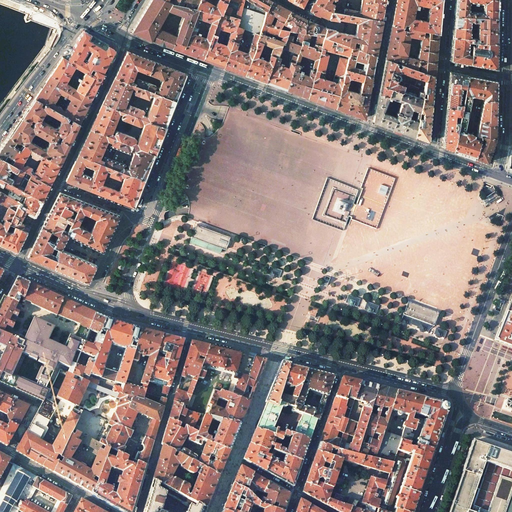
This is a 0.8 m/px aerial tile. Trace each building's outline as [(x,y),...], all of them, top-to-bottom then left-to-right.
[(186,11),(188,7),(186,6),(182,5),(177,4),(172,3),(171,2),(167,1),(165,0),(150,0),(142,14),(132,32),(151,41),(172,48),(175,42),(185,45),(194,18),(195,17),(198,9),(195,8),(192,8),(191,12),(186,11)] [(208,2),(204,0),(199,0),(196,6),(195,8),(198,9),(219,14),(220,14),(224,5),(226,2),(221,0),(218,0),(215,6),(208,2)] [(239,2),(233,0),(226,0),(226,2),(224,5),(231,7),(237,9),(239,2)] [(233,0),(239,2),(237,9),(236,18),(239,18),(244,0),(233,0)] [(266,11),(248,0),(244,0),(239,18),(237,27),(242,29),(245,30),(252,32),(255,33),(259,35),(260,33),(261,29),(263,24),(266,11)] [(271,1),(269,0),(248,0),(266,11),(271,1)] [(314,0),(314,2),(330,10),(333,3),(329,1),(329,0),(314,0)] [(333,0),(333,3),(330,10),(339,12),(342,13),(343,8),(344,8),(345,0),(333,0)] [(361,0),(359,11),(344,8),(343,8),(342,13),(382,20),(385,0),(361,0)] [(440,0),(395,0),(394,9),(391,24),(423,30),(438,33),(440,0)] [(455,0),(454,15),(473,16),(497,18),(497,0),(455,0)] [(266,11),(263,24),(283,28),(285,23),(290,11),(271,1),(266,11)] [(330,10),(314,2),(309,11),(318,15),(328,18),(330,10)] [(231,7),(224,5),(220,14),(229,16),(232,8),(231,7)] [(219,14),(198,9),(195,17),(208,21),(211,22),(208,32),(212,34),(219,14)] [(339,12),(330,10),(328,18),(337,20),(338,19),(339,12)] [(305,19),(290,11),(285,23),(291,26),(290,30),(295,31),(296,28),(299,29),(299,30),(298,30),(297,31),(303,33),(305,19)] [(342,13),(339,12),(338,19),(357,22),(355,35),(336,32),(336,30),(326,28),(324,37),(351,46),(375,55),(382,20),(342,13)] [(229,16),(220,14),(219,14),(212,34),(203,60),(223,67),(236,31),(236,30),(237,27),(239,18),(236,18),(229,16)] [(453,26),(472,27),(473,21),(473,16),(454,15),(453,26)] [(497,18),(473,16),(473,21),(474,22),(476,22),(478,20),(478,31),(477,40),(476,38),(472,38),(471,42),(475,42),(497,43),(497,29),(497,18)] [(199,20),(194,18),(185,45),(175,42),(172,48),(203,60),(212,34),(208,32),(206,38),(198,35),(194,34),(197,27),(199,20)] [(304,33),(311,34),(318,36),(324,37),(326,28),(306,19),(305,19),(303,33),(304,33)] [(343,23),(337,22),(336,30),(336,32),(342,33),(344,24),(343,23)] [(283,28),(263,24),(261,29),(282,36),(281,40),(284,42),(285,39),(289,30),(283,28)] [(388,39),(385,59),(416,69),(418,59),(417,59),(405,56),(409,36),(421,38),(423,30),(391,24),(388,39)] [(452,37),(472,38),(472,27),(453,26),(452,37)] [(242,29),(237,27),(236,30),(236,31),(223,67),(233,71),(244,75),(259,35),(255,33),(248,53),(235,49),(242,29)] [(252,32),(245,30),(243,37),(249,40),(252,32)] [(290,30),(289,30),(285,39),(291,41),(293,36),(296,37),(295,43),(300,45),(301,43),(304,33),(303,33),(297,31),(295,31),(290,30)] [(434,75),(438,33),(423,30),(421,38),(421,40),(420,41),(420,42),(420,43),(420,44),(418,54),(417,55),(417,56),(417,57),(417,58),(417,59),(418,59),(416,69),(427,73),(434,75)] [(67,61),(75,66),(85,72),(100,80),(107,64),(114,50),(97,40),(84,32),(68,60),(67,61)] [(281,40),(260,33),(259,35),(244,75),(253,78),(265,82),(275,56),(278,57),(281,47),(283,43),(284,43),(284,42),(281,40)] [(311,34),(304,33),(301,43),(307,45),(311,34)] [(318,36),(311,34),(307,45),(314,47),(318,36)] [(324,37),(318,36),(314,47),(320,49),(324,37)] [(351,46),(324,37),(320,49),(307,97),(321,103),(335,108),(345,69),(347,59),(345,59),(339,57),(335,74),(335,75),(339,76),(338,83),(333,81),(322,78),(317,77),(318,71),(323,72),(323,70),(327,54),(322,53),(323,49),(341,53),(348,55),(351,46)] [(472,38),(452,37),(451,47),(467,48),(468,42),(471,42),(472,38)] [(291,41),(285,39),(284,42),(284,43),(283,43),(281,47),(282,48),(298,53),(300,45),(295,43),(291,41)] [(497,43),(475,42),(474,45),(471,44),(471,49),(471,53),(470,55),(470,64),(496,69),(497,43)] [(307,45),(301,43),(300,45),(298,53),(297,56),(286,90),(296,93),(307,97),(320,49),(314,47),(307,45)] [(348,55),(347,59),(345,69),(371,76),(375,55),(351,46),(348,55)] [(282,48),(281,47),(278,57),(275,56),(265,82),(275,86),(286,90),(297,56),(292,55),(288,68),(277,64),(282,48)] [(467,48),(451,47),(450,60),(470,64),(470,55),(468,55),(467,55),(467,52),(467,48)] [(120,65),(114,77),(142,88),(145,81),(137,78),(136,79),(135,82),(131,81),(136,69),(148,73),(154,61),(127,51),(120,65)] [(65,83),(75,66),(67,61),(68,60),(62,56),(50,75),(65,83)] [(416,69),(385,59),(381,76),(378,93),(388,96),(389,88),(401,92),(401,91),(402,87),(403,85),(395,82),(397,79),(400,71),(417,77),(414,86),(420,88),(424,89),(427,73),(416,69)] [(145,81),(142,88),(176,101),(186,74),(154,61),(148,73),(162,79),(159,88),(157,91),(154,90),(156,86),(155,85),(145,81)] [(345,69),(335,108),(349,113),(364,118),(371,76),(345,69)] [(448,82),(465,83),(467,75),(449,71),(448,82)] [(85,72),(75,89),(91,98),(100,80),(85,72)] [(432,90),(434,75),(427,73),(424,89),(421,102),(431,103),(432,90)] [(65,83),(50,75),(35,98),(57,111),(79,124),(91,98),(75,89),(65,83)] [(472,95),(483,98),(484,99),(484,100),(496,100),(496,80),(467,75),(465,83),(463,94),(463,95),(470,96),(472,95)] [(114,77),(102,102),(131,114),(134,107),(129,105),(128,108),(126,108),(124,108),(132,87),(134,88),(135,90),(134,93),(139,95),(142,88),(114,77)] [(414,86),(404,82),(403,85),(402,87),(416,92),(416,91),(419,93),(420,88),(414,86)] [(465,83),(448,82),(447,92),(460,93),(463,94),(465,83)] [(154,95),(146,116),(144,115),(142,113),(143,110),(134,107),(131,114),(133,114),(166,127),(167,126),(166,126),(176,101),(142,88),(139,95),(148,98),(149,95),(152,94),(154,95)] [(420,88),(419,93),(418,97),(401,91),(401,92),(389,88),(388,96),(378,93),(374,117),(373,121),(415,137),(419,112),(420,111),(421,102),(424,89),(420,88)] [(460,93),(447,92),(446,107),(460,108),(461,105),(459,104),(460,93)] [(472,134),(466,132),(463,130),(470,100),(470,96),(463,95),(461,105),(460,108),(459,115),(452,150),(473,158),(480,135),(476,134),(475,140),(471,138),(472,134)] [(57,111),(35,98),(30,105),(28,107),(22,117),(45,130),(49,124),(43,121),(43,120),(42,118),(43,117),(43,115),(44,114),(46,113),(48,113),(54,116),(57,111)] [(483,101),(479,121),(495,125),(496,110),(496,100),(484,100),(483,101)] [(102,102),(90,128),(121,140),(122,141),(125,134),(124,133),(116,130),(115,131),(114,134),(111,133),(119,112),(122,113),(120,117),(121,118),(128,121),(130,122),(133,114),(131,114),(102,102)] [(431,103),(421,102),(420,111),(423,111),(422,118),(420,117),(421,112),(419,112),(415,137),(428,141),(430,122),(431,103)] [(446,107),(443,147),(452,150),(459,115),(460,108),(446,107)] [(49,124),(45,130),(70,144),(76,132),(76,131),(79,124),(57,111),(54,116),(60,119),(60,120),(60,122),(60,123),(60,124),(58,126),(57,127),(56,127),(55,128),(49,124)] [(125,134),(122,141),(155,154),(161,141),(166,127),(133,114),(130,122),(139,125),(141,124),(142,121),(145,122),(137,143),(134,142),(135,139),(134,137),(125,134)] [(22,117),(16,125),(14,129),(9,136),(60,164),(63,157),(64,157),(65,153),(67,151),(70,144),(45,130),(22,117)] [(486,162),(495,138),(495,137),(495,125),(479,121),(476,134),(480,135),(473,158),(486,162)] [(121,140),(90,128),(83,144),(102,152),(107,140),(111,141),(109,145),(117,148),(121,140)] [(0,149),(0,156),(19,168),(24,171),(31,174),(50,185),(60,164),(9,136),(0,149)] [(122,141),(121,140),(117,148),(129,153),(131,149),(135,150),(127,169),(124,167),(125,164),(113,160),(110,166),(145,180),(154,155),(155,155),(155,154),(122,141)] [(78,154),(100,163),(110,166),(113,160),(104,156),(103,160),(99,158),(102,152),(83,144),(78,154)] [(71,169),(65,180),(78,185),(89,189),(100,163),(78,154),(71,169)] [(480,193),(454,209),(382,242),(362,252),(360,250),(329,266),(326,276),(322,286),(324,286),(326,287),(327,287),(325,291),(322,301),(317,312),(315,317),(310,315),(310,317),(309,319),(310,320),(312,320),(318,323),(321,314),(327,309),(338,300),(349,292),(364,284),(367,286),(371,287),(375,276),(395,267),(403,263),(411,259),(425,253),(435,248),(442,245),(448,243),(450,248),(462,252),(478,258),(483,243),(486,236),(496,231),(502,234),(504,236),(510,233),(505,221),(503,216),(506,208),(508,207),(505,202),(504,199),(502,196),(511,188),(511,154),(511,155),(510,165),(507,175),(492,186),(484,182),(480,193)] [(0,156),(0,176),(10,183),(13,178),(7,174),(6,173),(7,172),(8,171),(8,169),(9,170),(9,169),(10,169),(13,171),(16,172),(19,168),(0,156)] [(100,163),(89,189),(114,199),(134,207),(145,180),(110,166),(100,163)] [(16,186),(24,171),(19,168),(16,172),(13,177),(13,178),(10,183),(13,184),(16,186)] [(23,190),(31,174),(24,171),(16,186),(23,190)] [(42,200),(50,185),(31,174),(23,190),(42,200)] [(10,183),(0,176),(0,183),(0,184),(2,184),(10,189),(13,184),(10,183)] [(35,215),(42,200),(23,190),(16,186),(13,184),(10,189),(18,193),(19,192),(24,195),(26,196),(25,198),(22,204),(20,203),(19,202),(16,210),(11,220),(14,222),(16,224),(27,231),(30,226),(24,222),(21,220),(25,210),(29,211),(29,212),(35,215)] [(18,193),(10,189),(8,193),(7,195),(19,202),(20,203),(23,197),(24,195),(19,192),(18,193)] [(0,191),(0,201),(9,207),(9,206),(16,210),(19,202),(7,195),(0,191)] [(59,192),(50,209),(67,218),(73,208),(76,210),(82,200),(76,198),(60,192),(59,192)] [(85,213),(97,219),(93,225),(111,233),(120,216),(119,215),(110,211),(100,208),(89,203),(82,200),(76,210),(73,216),(80,219),(83,213),(85,213)] [(0,242),(6,230),(11,220),(16,210),(9,206),(9,207),(3,219),(5,220),(3,224),(0,222),(0,242)] [(50,209),(42,226),(51,231),(58,234),(58,235),(60,230),(64,232),(66,229),(62,226),(65,220),(69,223),(71,220),(67,218),(50,209)] [(21,220),(24,222),(29,212),(29,211),(25,210),(21,220)] [(24,222),(30,226),(35,215),(29,212),(24,222)] [(111,233),(93,225),(90,232),(79,226),(77,225),(80,219),(73,216),(71,220),(69,223),(66,229),(64,232),(68,234),(102,251),(111,233)] [(23,239),(27,231),(16,224),(13,230),(11,232),(10,231),(6,230),(0,242),(0,244),(17,252),(23,239)] [(203,226),(196,224),(190,242),(219,253),(220,253),(220,252),(222,248),(225,249),(230,236),(226,235),(203,227),(203,226)] [(42,226),(35,240),(52,248),(53,246),(57,248),(58,248),(61,249),(68,234),(64,232),(60,230),(58,235),(58,234),(56,238),(54,242),(50,239),(47,238),(51,231),(42,226)] [(27,256),(53,267),(57,259),(51,256),(52,253),(50,252),(52,248),(35,240),(27,256)] [(442,245),(435,248),(425,253),(411,259),(403,263),(395,267),(396,275),(394,279),(409,284),(410,281),(416,283),(419,286),(438,311),(500,391),(506,386),(507,386),(508,385),(511,383),(511,381),(511,363),(491,336),(496,324),(505,301),(504,300),(503,300),(501,299),(499,299),(491,322),(484,328),(456,291),(439,270),(442,245)] [(96,265),(61,249),(58,248),(57,248),(55,254),(52,253),(51,256),(57,259),(53,267),(55,268),(88,282),(96,265)] [(282,270),(270,266),(267,274),(279,278),(282,270)] [(22,303),(29,283),(17,278),(7,297),(18,303),(21,305),(22,303)] [(53,294),(29,283),(22,303),(74,324),(76,325),(89,330),(95,313),(79,306),(63,299),(53,294)] [(355,306),(358,299),(348,295),(345,302),(348,303),(347,304),(348,304),(348,305),(351,307),(352,306),(353,305),(355,306)] [(14,310),(18,303),(7,297),(0,310),(0,317),(14,325),(15,322),(15,321),(10,319),(12,315),(17,317),(19,312),(14,310)] [(374,313),(377,306),(367,302),(364,309),(366,310),(366,311),(367,311),(366,313),(370,314),(370,313),(371,313),(372,312),(374,313)] [(411,303),(408,302),(403,315),(407,316),(413,318),(414,319),(412,324),(418,326),(420,321),(422,322),(423,322),(430,324),(430,325),(431,325),(434,326),(435,323),(437,317),(439,313),(435,312),(434,312),(423,308),(412,304),(411,303)] [(65,344),(74,324),(22,303),(21,305),(19,312),(17,317),(15,321),(15,322),(65,344)] [(511,314),(505,312),(500,326),(494,340),(511,346),(511,314)] [(93,345),(85,342),(80,353),(94,358),(93,360),(90,359),(89,359),(88,359),(85,368),(76,365),(72,375),(87,381),(89,376),(90,374),(104,339),(98,337),(106,318),(95,313),(89,330),(97,333),(93,345)] [(401,322),(410,326),(411,324),(413,318),(407,316),(403,315),(401,322)] [(14,325),(0,317),(0,331),(10,336),(11,333),(13,328),(14,325)] [(98,337),(104,339),(90,374),(121,384),(120,387),(124,388),(125,382),(126,379),(130,367),(132,360),(141,329),(132,327),(114,321),(106,318),(98,337)] [(419,329),(429,332),(430,330),(434,326),(431,325),(430,325),(430,324),(423,322),(422,322),(422,321),(420,327),(419,329)] [(46,363),(52,366),(56,356),(73,363),(69,373),(72,375),(76,365),(80,353),(85,342),(89,330),(76,325),(70,339),(71,340),(67,349),(46,340),(41,350),(44,351),(40,360),(46,363)] [(434,334),(444,338),(447,330),(437,327),(434,334)] [(23,343),(41,350),(46,340),(21,329),(20,331),(13,328),(11,333),(25,339),(23,343)] [(142,388),(125,382),(124,388),(122,394),(136,397),(143,399),(144,398),(145,393),(147,387),(148,382),(163,335),(141,329),(132,360),(138,362),(138,358),(143,360),(144,355),(149,357),(140,384),(143,384),(142,388)] [(0,382),(42,402),(47,393),(48,393),(52,387),(48,385),(54,371),(59,373),(60,369),(52,366),(46,363),(37,381),(36,385),(16,376),(15,379),(11,377),(22,353),(40,360),(44,351),(41,350),(23,343),(25,339),(11,333),(10,336),(0,331),(0,345),(5,348),(0,360),(0,382)] [(184,340),(163,335),(148,382),(164,386),(162,393),(167,395),(170,388),(184,340)] [(194,377),(188,394),(191,395),(197,380),(197,379),(198,377),(209,346),(191,342),(181,376),(185,377),(186,374),(194,377)] [(236,384),(232,396),(247,402),(248,399),(262,359),(254,357),(248,376),(237,373),(241,354),(217,348),(209,346),(198,377),(203,379),(206,372),(207,367),(232,373),(230,379),(232,379),(232,381),(235,381),(235,383),(236,384)] [(262,359),(248,399),(250,399),(253,392),(258,381),(261,372),(265,362),(266,362),(266,360),(265,359),(264,359),(262,359)] [(274,384),(266,402),(274,404),(275,401),(278,393),(280,387),(282,384),(289,365),(282,364),(274,384)] [(307,369),(289,365),(282,384),(289,386),(291,387),(293,387),(294,389),(292,393),(292,396),(289,397),(278,393),(275,401),(285,404),(287,405),(293,407),(307,369)] [(135,368),(130,367),(126,379),(132,380),(135,369),(135,368)] [(334,376),(307,369),(293,407),(291,410),(302,414),(316,419),(319,420),(321,413),(317,411),(314,410),(314,409),(305,406),(305,407),(302,407),(307,390),(322,394),(327,396),(334,376)] [(72,375),(69,373),(60,390),(56,397),(77,407),(87,386),(120,399),(117,406),(118,407),(115,414),(113,414),(110,421),(132,432),(134,428),(131,427),(136,414),(137,412),(130,409),(136,397),(122,394),(120,393),(119,393),(112,391),(105,389),(98,386),(87,381),(72,375)] [(100,380),(89,376),(87,381),(98,386),(100,380)] [(341,378),(335,397),(346,400),(347,400),(348,397),(354,399),(360,382),(341,378)] [(506,386),(500,391),(498,398),(497,399),(487,396),(486,400),(485,403),(495,406),(502,409),(505,400),(511,402),(511,407),(511,411),(505,431),(502,433),(485,427),(482,434),(510,442),(511,436),(511,381),(511,383),(508,385),(507,386),(506,386)] [(362,407),(357,423),(356,427),(355,431),(353,437),(351,445),(349,444),(346,452),(356,454),(378,387),(360,382),(354,399),(368,403),(368,406),(366,406),(365,407),(364,407),(363,408),(362,407)] [(124,388),(120,387),(114,384),(112,391),(119,393),(120,393),(122,394),(124,388)] [(60,390),(52,387),(48,393),(55,396),(56,397),(60,390)] [(153,388),(147,387),(145,393),(149,394),(151,395),(153,388)] [(290,390),(280,387),(278,393),(289,397),(292,396),(292,393),(290,390)] [(372,437),(373,433),(378,417),(381,407),(387,389),(378,387),(356,454),(363,456),(365,456),(370,443),(367,442),(366,445),(363,444),(366,435),(369,436),(372,437)] [(250,399),(248,399),(247,402),(232,396),(228,394),(214,389),(204,415),(232,422),(232,421),(240,424),(245,411),(250,399)] [(387,389),(381,407),(385,408),(388,408),(387,413),(386,413),(385,412),(384,414),(385,415),(386,415),(385,416),(384,419),(378,417),(373,433),(380,435),(379,436),(378,436),(378,437),(377,439),(377,440),(377,441),(378,442),(371,440),(370,443),(365,456),(368,457),(369,454),(375,456),(383,432),(390,410),(396,391),(387,389)] [(188,394),(177,390),(175,396),(173,402),(184,405),(187,406),(191,395),(188,394)] [(423,398),(396,391),(390,410),(397,412),(396,413),(398,415),(399,416),(401,415),(402,415),(401,414),(402,413),(408,415),(400,438),(399,440),(400,440),(410,443),(423,398)] [(0,417),(4,419),(15,400),(0,393),(0,417)] [(55,396),(48,393),(47,393),(42,402),(16,450),(16,451),(36,462),(53,472),(73,430),(82,409),(77,407),(56,397),(55,396)] [(322,394),(317,411),(321,413),(325,403),(327,396),(322,394)] [(158,405),(143,399),(136,397),(130,409),(137,412),(152,419),(159,422),(164,408),(158,405)] [(326,422),(319,442),(338,449),(341,440),(334,437),(336,431),(339,432),(343,434),(347,420),(343,418),(341,418),(344,408),(344,407),(346,400),(335,397),(326,422)] [(166,399),(161,398),(158,405),(164,408),(166,399)] [(438,437),(446,412),(447,412),(446,411),(447,410),(448,409),(448,408),(448,406),(448,405),(447,403),(445,403),(444,402),(442,402),(441,402),(440,402),(423,398),(410,443),(416,445),(433,450),(438,437)] [(20,403),(15,400),(4,419),(17,426),(18,424),(23,416),(28,406),(20,403)] [(511,401),(505,400),(502,409),(511,412),(511,408),(511,401)] [(274,404),(266,402),(261,416),(256,428),(274,435),(275,430),(272,429),(282,406),(284,407),(285,406),(285,404),(275,401),(274,404)] [(184,405),(173,402),(171,411),(169,418),(197,433),(204,415),(197,413),(185,410),(182,409),(184,405)] [(296,431),(295,435),(309,440),(313,429),(316,419),(302,414),(299,421),(295,431),(296,431)] [(204,415),(197,433),(196,437),(229,450),(235,436),(240,424),(232,421),(232,422),(204,415)] [(197,433),(169,418),(165,432),(161,444),(163,445),(187,458),(189,452),(183,449),(182,449),(181,451),(178,450),(187,435),(189,436),(188,439),(188,440),(194,442),(196,437),(197,433)] [(13,434),(17,426),(4,419),(0,426),(0,442),(1,443),(7,446),(13,434)] [(159,422),(152,419),(145,437),(154,441),(157,430),(159,422)] [(355,422),(347,420),(343,434),(342,437),(341,440),(338,449),(337,449),(346,452),(349,444),(345,443),(347,435),(353,437),(355,431),(352,431),(354,426),(355,422)] [(100,440),(99,443),(110,448),(117,451),(122,454),(125,448),(123,447),(128,437),(130,438),(132,432),(110,421),(109,421),(107,425),(111,426),(105,441),(100,440)] [(274,435),(256,428),(252,437),(249,444),(268,451),(270,446),(274,447),(273,450),(276,451),(277,452),(279,448),(279,446),(276,445),(271,443),(273,438),(274,435)] [(273,438),(278,439),(281,441),(283,434),(277,432),(278,428),(276,428),(275,430),(274,435),(273,438)] [(74,483),(93,494),(107,456),(110,448),(99,443),(73,430),(53,472),(74,483)] [(292,436),(286,452),(284,451),(284,450),(284,449),(279,448),(277,452),(285,455),(302,461),(306,449),(309,440),(295,435),(284,431),(283,434),(283,435),(288,437),(289,437),(290,436),(292,436)] [(400,438),(383,432),(375,456),(374,459),(379,460),(381,454),(387,456),(389,448),(396,451),(396,450),(400,440),(399,440),(400,438)] [(137,453),(134,460),(146,465),(150,453),(154,441),(145,437),(141,444),(143,448),(142,452),(137,453)] [(229,450),(196,437),(194,442),(201,445),(202,445),(203,442),(206,443),(201,455),(223,465),(227,456),(229,450)] [(412,454),(407,467),(426,473),(430,461),(433,450),(416,445),(414,448),(409,446),(410,443),(400,440),(396,450),(404,453),(405,453),(408,454),(409,454),(410,450),(413,451),(412,454)] [(511,511),(511,453),(482,444),(472,440),(467,454),(461,472),(462,472),(448,511),(511,511)] [(317,447),(316,451),(329,455),(331,449),(334,450),(337,451),(336,453),(334,457),(341,459),(341,460),(361,466),(363,456),(356,454),(346,452),(337,449),(338,449),(319,442),(317,447)] [(243,459),(265,471),(270,457),(271,456),(266,454),(268,451),(249,444),(246,452),(243,459)] [(180,467),(187,471),(191,460),(187,458),(163,445),(157,463),(152,480),(167,487),(178,493),(182,482),(174,478),(173,479),(171,478),(178,464),(179,465),(179,466),(180,467)] [(387,456),(385,461),(392,463),(395,456),(396,451),(389,448),(387,456)] [(402,459),(404,453),(396,450),(396,451),(395,456),(402,459)] [(115,458),(107,456),(93,494),(113,505),(125,511),(132,511),(140,486),(146,465),(134,460),(122,454),(117,451),(115,458)] [(322,484),(332,488),(341,460),(341,459),(334,457),(329,455),(316,451),(309,471),(305,483),(315,486),(316,482),(318,483),(320,479),(318,478),(318,477),(324,479),(322,484)] [(191,460),(219,475),(222,469),(223,465),(201,455),(198,462),(195,461),(197,458),(196,456),(189,452),(187,458),(191,460)] [(0,483),(3,479),(0,477),(0,476),(4,469),(8,461),(10,459),(0,453),(0,483)] [(297,473),(302,461),(285,455),(282,464),(277,462),(278,460),(277,460),(274,458),(270,457),(265,471),(280,480),(292,487),(297,473)] [(363,456),(361,466),(373,469),(389,473),(392,463),(385,461),(379,460),(374,459),(368,457),(365,456),(363,456)] [(402,459),(395,456),(392,463),(389,473),(388,476),(387,481),(384,490),(380,500),(379,503),(389,506),(390,507),(397,485),(399,479),(405,462),(403,459),(402,459)] [(188,486),(182,482),(178,493),(191,500),(206,508),(213,491),(219,475),(191,460),(187,471),(193,474),(195,473),(196,469),(199,468),(199,469),(200,471),(198,471),(197,473),(199,474),(191,493),(188,492),(190,489),(189,488),(188,486)] [(17,509),(35,476),(23,469),(13,464),(0,491),(0,511),(18,511),(19,511),(17,509)] [(236,476),(233,483),(242,488),(243,485),(248,487),(253,473),(240,466),(236,476)] [(400,488),(419,494),(423,481),(426,473),(407,467),(400,488)] [(256,475),(253,473),(248,487),(247,490),(252,496),(254,490),(263,493),(267,494),(265,499),(262,498),(260,504),(259,504),(284,511),(287,503),(290,494),(279,488),(256,475)] [(63,511),(72,496),(69,495),(44,481),(35,476),(17,509),(19,511),(21,511),(63,511)] [(370,477),(361,503),(363,503),(366,505),(375,508),(377,509),(379,503),(380,500),(374,498),(378,488),(384,490),(387,481),(382,480),(376,478),(371,477),(370,477)] [(162,504),(165,494),(167,487),(152,480),(146,501),(142,511),(156,511),(158,510),(159,510),(161,509),(161,507),(164,508),(164,505),(162,504)] [(315,499),(326,505),(328,499),(330,494),(332,488),(322,484),(318,483),(316,482),(315,486),(305,483),(304,487),(302,492),(315,499)] [(258,506),(259,504),(260,504),(252,496),(247,490),(242,488),(233,483),(230,490),(229,494),(238,498),(239,496),(244,498),(243,500),(251,504),(258,506)] [(178,493),(167,487),(165,494),(169,496),(179,502),(180,501),(189,506),(191,500),(178,493)] [(400,488),(394,507),(394,508),(395,509),(405,511),(412,511),(415,503),(419,494),(400,488)] [(343,504),(344,496),(335,493),(333,501),(343,504)] [(248,511),(251,504),(243,500),(238,498),(229,494),(225,503),(222,510),(227,511),(248,511)] [(105,511),(103,511),(81,499),(74,511),(105,511)] [(322,511),(318,510),(300,499),(295,511),(322,511)] [(333,501),(328,499),(326,505),(327,506),(336,511),(337,511),(348,511),(351,507),(346,505),(343,504),(333,501)] [(204,511),(206,508),(191,500),(189,506),(186,511),(204,511)] [(387,511),(389,506),(379,503),(377,509),(384,511),(387,511)]
